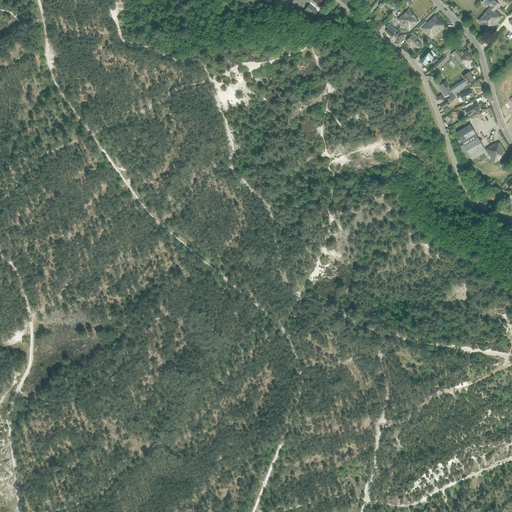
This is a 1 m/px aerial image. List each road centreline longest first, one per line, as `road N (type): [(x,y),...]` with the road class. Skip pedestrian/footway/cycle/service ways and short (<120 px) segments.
road 1 (residential): [(362,22),(418,70),(470,194),(511,223)]
road 2 (unknown): [(212,79),(36,158),(0,200)]
road 3 (tertiary): [(511,142),(477,48),(434,0)]
